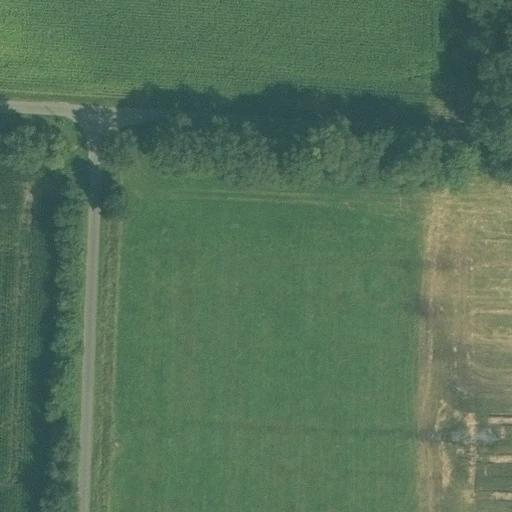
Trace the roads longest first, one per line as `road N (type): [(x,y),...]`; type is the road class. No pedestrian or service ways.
road 1 (unclassified): [(511,131),(102,114)]
road 2 (unclassified): [(102,114),(85,511)]
